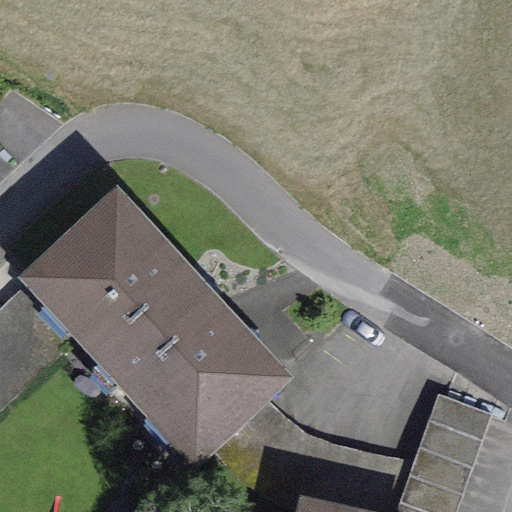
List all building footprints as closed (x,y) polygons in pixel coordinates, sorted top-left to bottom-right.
[(115,188),(19,277),(27,286),(79,341),(196,467),(214,449),(269,399),(292,377),(115,188)] [(0,415),(79,341),(27,286),(0,311),(0,415)] [(457,511),(492,413),(439,393),(415,462),(397,511),(457,511)] [(293,423),(269,399),(214,449),(240,476),(276,492),(303,497),(377,511),(397,511),(415,462),(332,445),(309,435),(293,423)] [(377,511),(303,497),(299,511),(377,511)]
